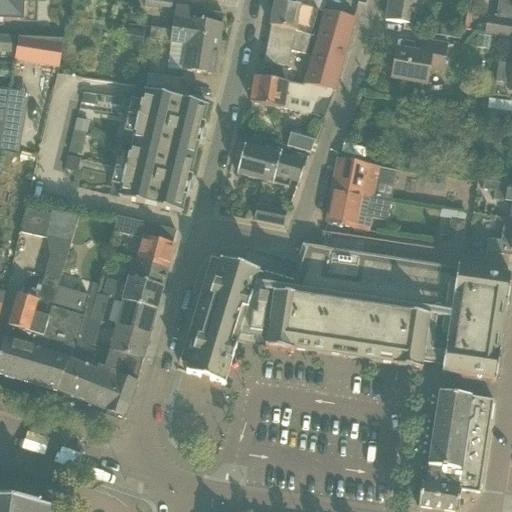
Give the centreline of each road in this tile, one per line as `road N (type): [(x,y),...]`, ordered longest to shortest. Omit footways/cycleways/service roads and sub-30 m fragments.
road 1 (residential): [(137,475),(251,0)]
road 2 (tertiary): [(137,475),(0,426)]
road 3 (tertiary): [(314,511),(183,488)]
